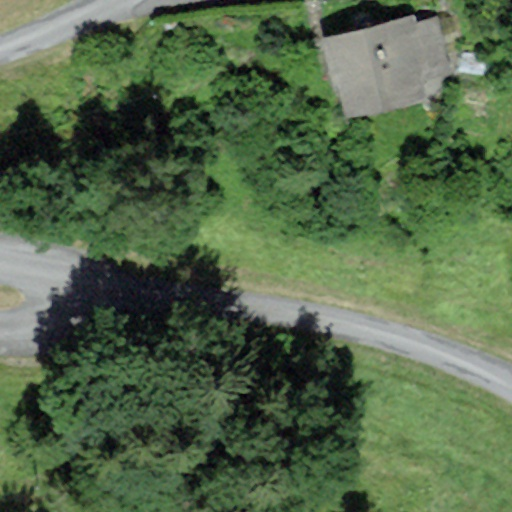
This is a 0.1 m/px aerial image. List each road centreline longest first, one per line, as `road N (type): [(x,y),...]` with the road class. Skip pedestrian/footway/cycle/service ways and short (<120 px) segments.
road 1 (unclassified): [(511,387),(434,352),(261,310),(0,264)]
road 2 (track): [(168,294),(132,316),(0,324)]
road 3 (unclassified): [(0,49),(110,0)]
